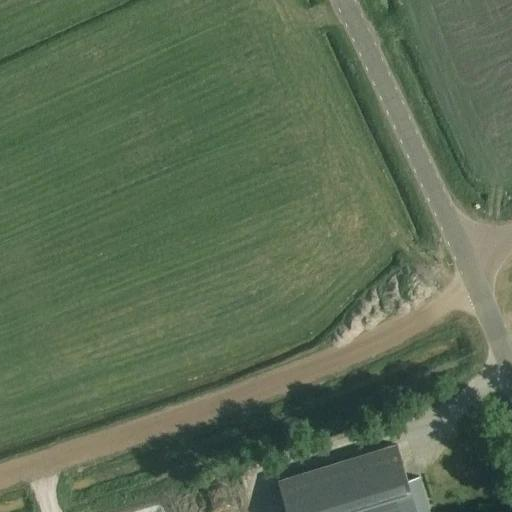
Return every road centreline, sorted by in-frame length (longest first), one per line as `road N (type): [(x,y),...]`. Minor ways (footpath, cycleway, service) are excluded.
road 1 (track): [(471,268),(431,313),(364,348),(201,414),(0,479)]
road 2 (tertiary): [(471,268),(344,0)]
